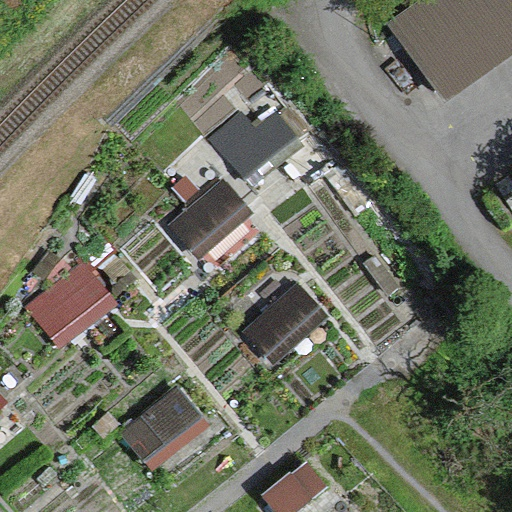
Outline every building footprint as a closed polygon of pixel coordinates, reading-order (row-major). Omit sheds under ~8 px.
[(511,0),(429,0),(390,30),(447,107),(511,59),(511,0)] [(299,141),(276,112),(256,128),(243,111),(208,138),(244,184),(299,141)] [(224,181),(168,227),(199,263),(254,218),(224,181)] [(79,267),(25,309),(52,344),(111,299),(92,275),(118,255),(105,238),(74,262),(79,267)] [(331,321),(299,286),(243,335),(275,371),(331,321)] [(177,390),(120,436),(152,476),(209,430),(177,390)] [(307,463),(262,499),(272,511),(303,511),(330,491),(307,463)]
